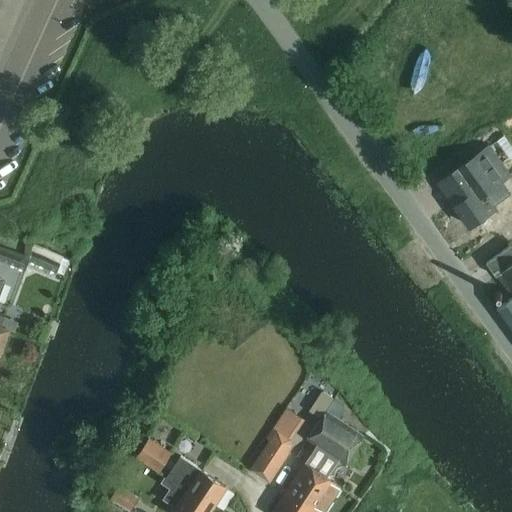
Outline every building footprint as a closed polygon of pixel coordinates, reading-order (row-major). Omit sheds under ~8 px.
[(438,182),(469,227),(494,209),(484,194),(503,181),(482,152),(438,182)] [(511,245),(511,244),(486,263),(496,277),(511,298),(496,309),(511,331),(511,245)] [(0,250),(0,259),(25,269),(28,260),(0,250)] [(60,262),(32,252),(28,261),(57,271),(60,262)] [(0,325),(0,358),(12,330),(1,326),(0,325)] [(307,438),(317,445),(339,460),(344,464),(364,436),(326,411),(307,438)] [(291,439),(273,427),(266,438),(270,440),(251,469),(269,481),(288,452),(292,443),(291,439)] [(149,439),(138,456),(160,470),(171,453),(149,439)] [(306,462),(272,511),(316,511),(319,509),(323,511),(340,488),(335,485),(336,483),(328,477),(339,460),(317,445),(306,462)] [(186,491),(213,509),(227,487),(181,456),(167,477),(165,476),(165,477),(186,491)] [(186,491),(165,477),(161,483),(170,489),(163,499),(176,508),(173,511),(210,511),(213,509),(186,491)] [(130,510),(138,497),(119,485),(111,498),(130,510)]
